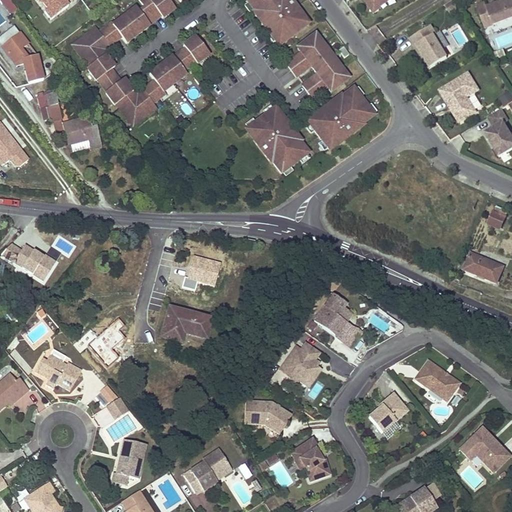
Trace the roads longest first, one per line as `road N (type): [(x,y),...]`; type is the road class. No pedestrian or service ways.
road 1 (residential): [(325,511),(358,484),(358,454),(336,419),(338,402),(374,360),(414,336),(434,335),(510,397)]
road 2 (tertiary): [(294,232),(511,321)]
road 3 (unclassified): [(0,81),(111,215)]
road 4 (unclassified): [(294,232),(307,199),(417,120)]
road 5 (residential): [(327,0),(417,120)]
road 6 (tertiary): [(170,217),(294,232)]
road 7 (residential): [(417,120),(444,158),(511,187)]
